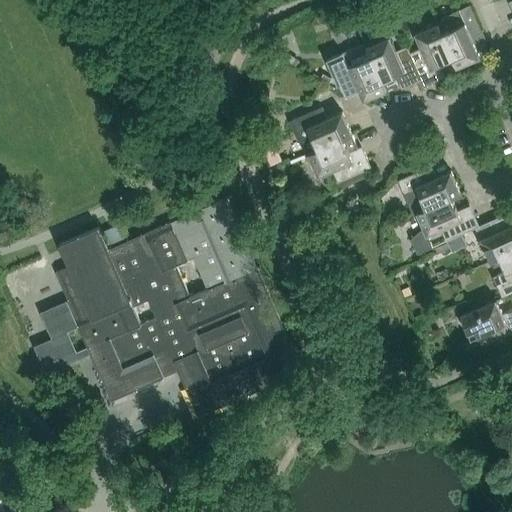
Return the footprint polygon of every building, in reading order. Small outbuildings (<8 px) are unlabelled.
[(453,59),(452,59),(456,68),(480,58),(470,34),(481,29),(471,4),(458,10),(454,12),(451,13),(447,16),(444,18),(441,20),(438,23),(442,33),(453,59)] [(440,64),(452,59),(453,59),(442,33),(438,23),(414,33),(421,48),(410,52),(409,53),(422,80),(421,80),(424,87),(436,81),(434,77),(443,73),(440,64)] [(382,82),(383,81),(386,90),(408,81),(410,85),(421,80),(422,80),(409,53),(410,52),(407,46),(396,51),(389,36),(366,47),(370,56),(371,56),(382,82)] [(345,93),(357,87),(363,101),(387,91),(383,81),(382,82),(371,56),(370,56),(366,47),(360,48),(354,49),(348,51),(343,53),(330,58),(345,93)] [(287,51),(282,57),(291,65),(296,58),(287,51)] [(256,87),(254,104),(268,106),(270,89),(256,87)] [(343,139),(352,135),(353,135),(342,111),(319,122),(314,110),(289,121),(294,134),(299,132),(303,140),(311,137),(317,149),(343,139)] [(361,157),(352,135),(343,139),(317,149),(307,153),(318,177),(332,171),(340,189),(365,178),(371,167),(366,155),(361,157)] [(412,214),(416,213),(426,208),(426,209),(452,198),(461,194),(451,171),(428,181),(423,169),(398,180),(412,214)] [(196,416),(301,370),(302,372),(303,372),(227,199),(230,197),(229,196),(217,202),(108,249),(99,227),(59,244),(69,266),(56,272),(68,300),(79,326),(88,347),(91,353),(111,400),(179,370),(198,414),(196,414),(196,416)] [(474,214),(470,216),(466,207),(457,211),(452,198),(426,209),(426,208),(416,213),(423,229),(411,239),(417,254),(433,247),(427,236),(441,230),(446,241),(480,227),(474,214)] [(490,262),(500,258),(511,252),(511,211),(489,221),(494,233),(480,239),(490,262)] [(434,247),(437,253),(450,247),(448,241),(434,247)] [(511,252),(500,258),(505,271),(496,275),(500,284),(496,286),(501,298),(511,293),(511,252)] [(470,308),(466,299),(457,303),(461,313),(470,308)] [(496,299),(461,315),(471,338),(485,332),(490,344),(511,334),(511,313),(510,309),(502,313),(496,299)] [(52,338),(34,346),(46,372),(91,353),(88,347),(77,352),(68,331),(79,326),(68,300),(41,312),(52,338)]
